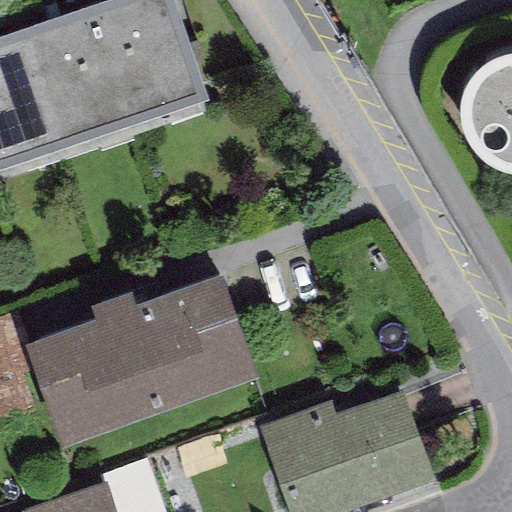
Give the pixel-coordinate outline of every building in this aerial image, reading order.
[(139,110),(103,0),(62,0),(21,13),(62,136),(139,110)] [(103,0),(139,110),(208,87),(178,0),(103,0)] [(0,156),(62,136),(21,13),(0,20),(0,156)] [(487,38),(472,50),(462,67),(458,86),(461,105),(469,123),(482,137),(499,146),(511,147),(511,29),(505,30),(487,38)] [(95,301),(25,325),(61,429),(259,362),(222,253),(136,282),(133,273),(91,287),(95,301)] [(329,389),(258,414),(292,511),(309,511),(434,468),(402,378),(334,402),(329,389)] [(120,511),(105,470),(22,499),(25,507),(9,511),(120,511)]
